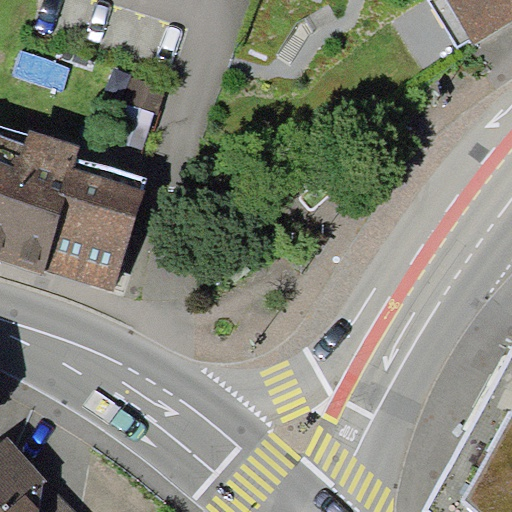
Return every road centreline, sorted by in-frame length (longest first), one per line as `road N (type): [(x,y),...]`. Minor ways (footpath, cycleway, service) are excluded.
road 1 (secondary): [(435,283),(277,380),(158,394)]
road 2 (secondary): [(336,511),(435,283)]
road 3 (primary): [(158,394),(296,511)]
road 4 (primary): [(0,319),(105,361),(158,394)]
road 5 (secondary): [(435,283),(511,170)]
